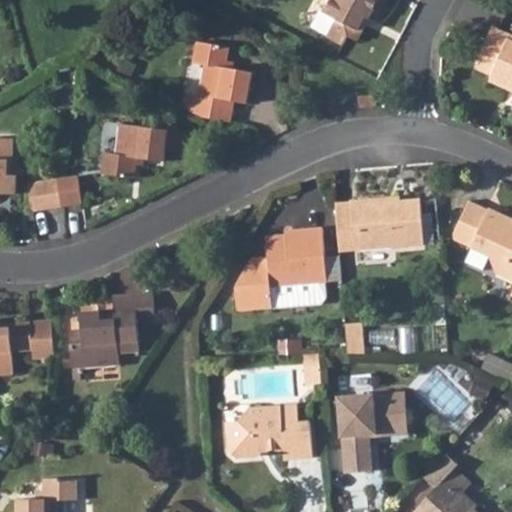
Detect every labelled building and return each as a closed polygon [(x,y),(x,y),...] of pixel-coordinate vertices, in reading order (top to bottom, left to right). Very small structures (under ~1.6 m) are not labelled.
[(331,0),(326,9),(339,16),(330,31),(346,40),(351,33),(359,38),(368,20),(365,18),(368,13),(371,15),(373,11),(380,14),(387,0),(331,0)] [(511,34),(496,27),(477,67),(493,75),(491,81),(509,89),(511,86),(511,34)] [(207,95),(203,113),(209,116),(231,119),(234,99),(248,101),(252,68),(227,64),(230,45),(197,40),(194,62),(204,64),(199,93),(207,95)] [(378,93),(362,94),(363,106),(379,105),(378,93)] [(104,149),(101,169),(135,174),(138,157),(164,160),(166,149),(183,151),(186,129),(122,119),(117,150),(104,149)] [(0,192),(15,193),(15,172),(7,171),(7,157),(13,157),(13,134),(0,133),(0,192)] [(78,173),(58,175),(61,202),(81,200),(78,173)] [(61,202),(58,175),(37,177),(40,204),(61,202)] [(386,190),(350,192),(353,242),(423,237),(420,193),(387,195),(386,190)] [(502,216),(465,199),(452,226),(454,234),(469,241),(468,243),(486,252),(493,267),(511,276),(511,285),(510,290),(511,290),(511,212),(506,209),(502,216)] [(326,275),(323,223),(291,224),(291,229),(267,230),(268,251),(251,252),(235,279),(236,301),(271,299),(272,300),(320,297),(324,293),(323,275),(326,275)] [(67,338),(69,367),(114,366),(114,345),(133,345),(133,319),(150,318),(149,290),(110,291),(110,305),(79,306),(80,337),(67,338)] [(50,352),(50,342),(49,318),(14,317),(5,317),(5,325),(0,324),(0,373),(9,373),(8,348),(27,348),(27,352),(50,352)] [(361,317),(345,318),(347,347),(363,347),(361,317)] [(320,348),(309,349),(310,365),(321,364),(320,348)] [(305,379),(322,378),(321,364),(310,365),(309,349),(304,350),(305,379)] [(370,466),(368,432),(368,428),(375,429),(376,422),(408,421),(405,389),(372,392),(373,389),(337,392),(340,432),(342,432),(344,447),(345,468),(370,466)] [(235,415),(225,416),(228,444),(237,453),(255,452),(255,445),(282,444),(283,453),(311,452),(309,416),(297,417),(295,398),(249,401),(248,402),(235,415)] [(443,448),(422,471),(434,483),(409,511),(498,511),(494,508),(491,511),(480,511),(471,503),(475,500),(461,487),(467,480),(452,465),(457,460),(443,448)] [(62,511),(63,498),(76,498),(77,476),(43,475),(43,496),(17,495),(16,511),(62,511)]
